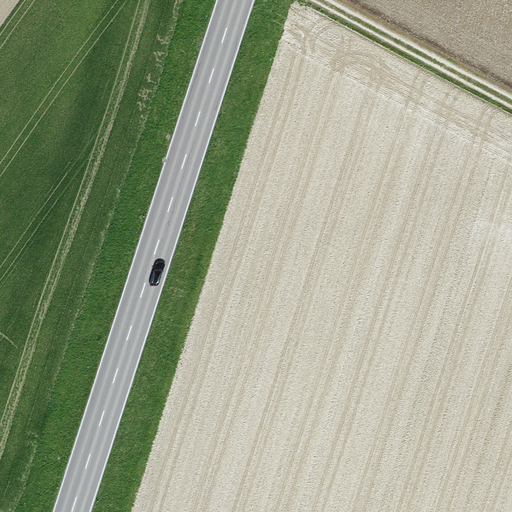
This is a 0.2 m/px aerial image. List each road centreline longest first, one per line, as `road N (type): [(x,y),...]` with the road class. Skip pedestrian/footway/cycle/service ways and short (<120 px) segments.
road 1 (primary): [(71,511),(235,0)]
road 2 (track): [(316,0),(511,103)]
